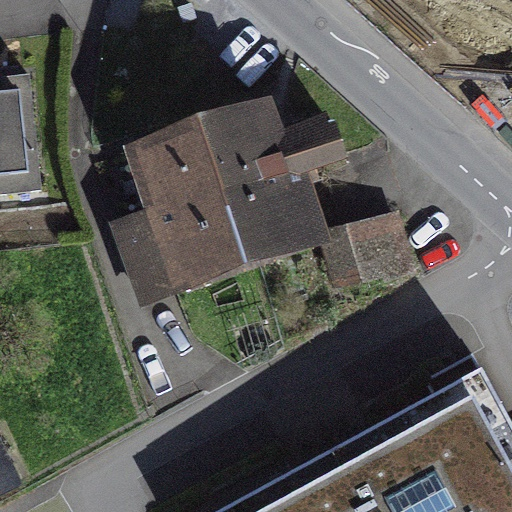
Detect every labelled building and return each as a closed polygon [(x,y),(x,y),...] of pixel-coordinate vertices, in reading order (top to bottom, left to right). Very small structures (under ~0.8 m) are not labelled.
[(43,69),(0,72),(0,201),(51,198),(43,69)] [(304,85),(146,133),(192,286),(351,238),(304,85)] [(356,200),(360,266),(412,263),(408,197),(356,200)] [(511,511),(511,428),(489,385),(245,511),(511,511)] [(0,436),(0,497),(25,485),(0,436)]
